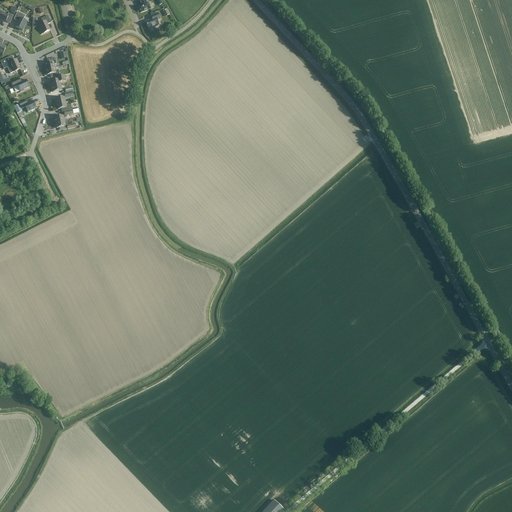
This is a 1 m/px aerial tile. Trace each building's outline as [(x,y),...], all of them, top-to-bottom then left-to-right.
[(93,28),(111,25),(110,19),(117,18),(116,9),(113,10),(111,0),(103,0),(104,1),(98,2),(98,1),(91,3),(93,11),(91,12),(93,20),(91,21),(93,28)] [(148,2),(147,3),(145,0),(138,0),(141,5),(138,6),(141,13),(150,9),(148,2)] [(7,15),(0,11),(0,19),(5,22),(6,22),(10,23),(14,15),(8,13),(7,15)] [(15,27),(23,31),(27,22),(23,20),(25,16),(17,12),(14,19),(18,22),(15,27)] [(155,26),(155,27),(159,26),(157,21),(160,19),(158,13),(151,16),(152,20),(146,22),(148,29),(155,26)] [(51,23),(48,16),(41,19),(43,23),(39,24),(43,34),(50,31),(47,24),(51,23)] [(12,56),(0,61),(4,69),(7,68),(9,67),(6,61),(12,58),(13,61),(14,61),(12,56)] [(13,61),(12,58),(6,61),(9,67),(7,68),(10,74),(21,69),(18,63),(17,59),(14,61),(13,61)] [(46,69),(55,67),(54,64),(56,64),(55,58),(47,60),(48,63),(45,64),(46,69)] [(55,67),(46,69),(47,75),(50,74),(51,78),(60,76),(59,70),(56,71),(55,67)] [(52,87),(61,85),(60,82),(66,81),(64,75),(57,77),(57,80),(51,81),(52,87)] [(21,82),(19,78),(11,82),(13,87),(17,86),(20,92),(24,91),(23,90),(29,87),(26,80),(21,82)] [(27,104),(26,101),(19,104),(22,109),(26,107),(28,112),(37,108),(33,101),(27,104)] [(66,105),(65,102),(57,104),(58,110),(61,109),(62,112),(71,110),(71,107),(69,107),(69,106),(67,105),(66,105)] [(56,123),(64,121),(64,118),(67,118),(66,116),(73,114),(72,110),(64,112),(65,115),(54,118),(56,123)] [(64,121),(56,123),(57,128),(67,126),(68,130),(76,128),(75,124),(68,125),(68,123),(65,124),(64,121)] [(282,511),(284,510),(274,500),(263,511),(282,511)]
